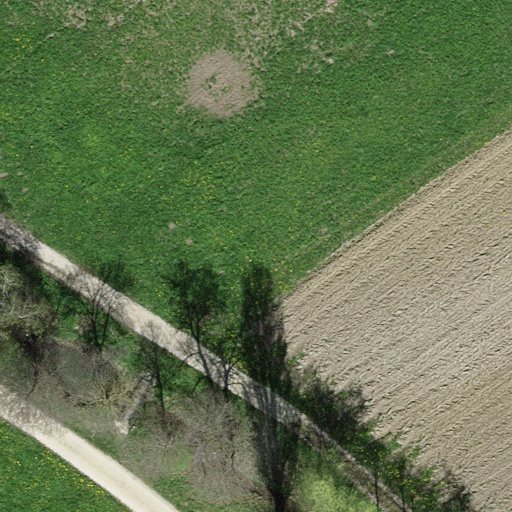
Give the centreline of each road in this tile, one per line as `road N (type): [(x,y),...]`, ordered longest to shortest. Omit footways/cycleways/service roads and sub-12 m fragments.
road 1 (track): [(0,218),(205,360),(378,511)]
road 2 (track): [(153,511),(0,402)]
